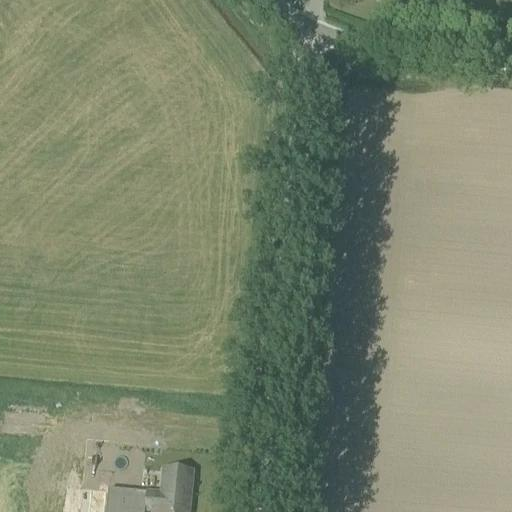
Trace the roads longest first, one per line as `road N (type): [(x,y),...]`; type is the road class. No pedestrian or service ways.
road 1 (unclassified): [(266,511),(312,35)]
road 2 (unclassified): [(312,35),(359,48),(511,62)]
